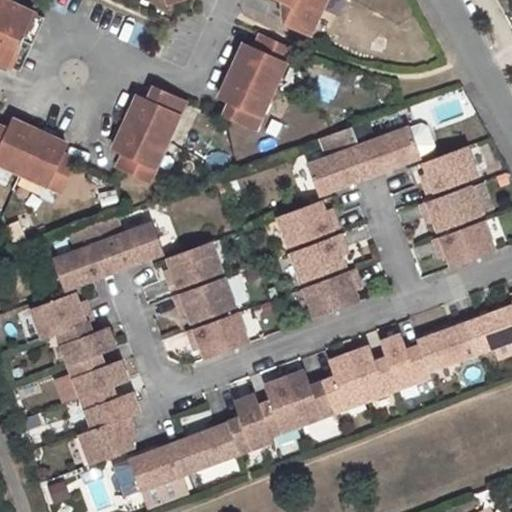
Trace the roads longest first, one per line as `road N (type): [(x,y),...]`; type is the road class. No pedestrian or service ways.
road 1 (residential): [(126,280),(174,387),(403,297)]
road 2 (residential): [(75,75),(129,67),(181,74),(194,66),(221,0)]
road 3 (unclassified): [(441,0),(511,125)]
